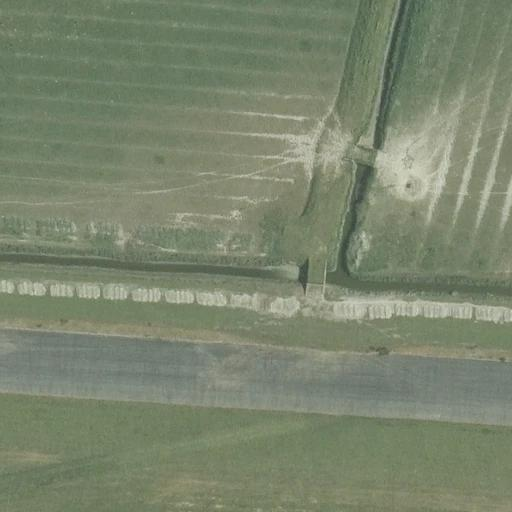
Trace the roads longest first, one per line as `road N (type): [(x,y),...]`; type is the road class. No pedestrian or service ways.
road 1 (track): [(0,380),(511,411)]
road 2 (track): [(0,487),(395,403)]
